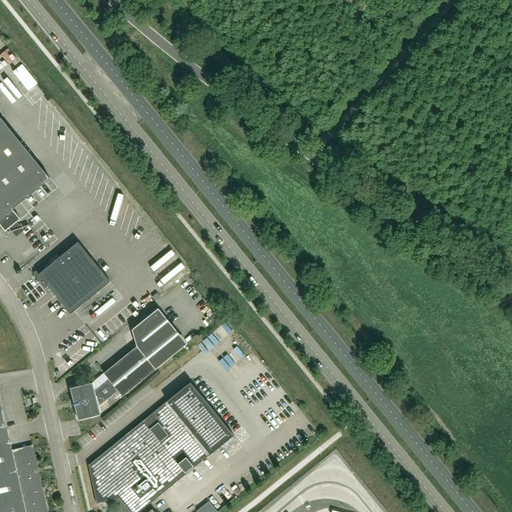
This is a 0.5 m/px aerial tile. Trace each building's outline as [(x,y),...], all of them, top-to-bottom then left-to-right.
[(50,179),(0,117),(0,224),(5,231),(9,228),(11,231),(21,228),(16,222),(20,219),(12,209),(50,179)] [(110,281),(78,242),(50,265),(47,261),(34,272),(34,275),(41,284),(43,284),(45,283),(70,313),(110,281)] [(122,397),(156,369),(187,344),(158,308),(132,330),(137,346),(103,373),(108,379),(94,389),(92,382),(70,388),(73,400),(75,408),(78,420),(100,414),(98,406),(100,406),(118,391),(122,397)] [(214,313),(205,320),(210,326),(219,319),(214,313)] [(274,380),(265,388),(269,392),(278,384),(274,380)] [(146,511),(144,508),(233,435),(190,382),(89,465),(97,503),(120,498),(123,502),(121,503),(122,504),(123,504),(125,507),(125,508),(125,509),(127,507),(130,511),(138,511),(140,511),(154,511),(152,509),(148,511),(146,511)] [(280,405),(288,396),(284,392),(276,401),(280,405)] [(47,511),(32,445),(31,445),(11,450),(10,442),(6,428),(0,399),(0,511),(47,511)] [(307,419),(300,425),(310,437),(317,431),(307,419)]
